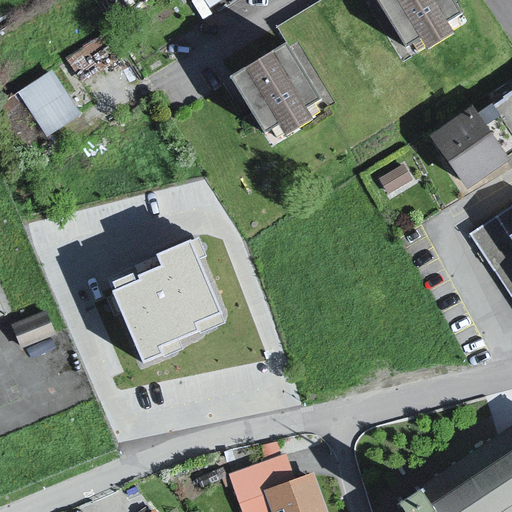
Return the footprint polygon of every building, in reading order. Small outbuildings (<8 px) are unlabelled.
[(453,0),(381,0),(414,53),(466,21),(453,0)] [(284,43),(232,75),(272,139),(323,107),(284,43)] [(511,93),(485,113),(511,151),(511,150),(511,93)] [(436,132),(476,189),(511,164),(511,151),(485,113),(478,103),(436,132)] [(511,206),(473,232),(511,290),(511,206)] [(203,312),(224,382),(289,366),(265,293),(203,312)] [(47,310),(12,324),(22,349),(57,335),(47,310)] [(511,511),(511,432),(497,443),(492,436),(486,441),(490,446),(479,454),(475,449),(468,453),(472,459),(461,466),(458,461),(451,465),(455,471),(444,478),(440,473),(434,477),(438,483),(427,491),(423,485),(417,490),(420,494),(402,506),(405,511),(511,511)] [(246,511),(268,511),(277,510),(269,489),(299,479),(291,456),(232,473),(246,511)] [(299,479),(269,489),(277,510),(277,511),(330,511),(319,473),(299,479)]
